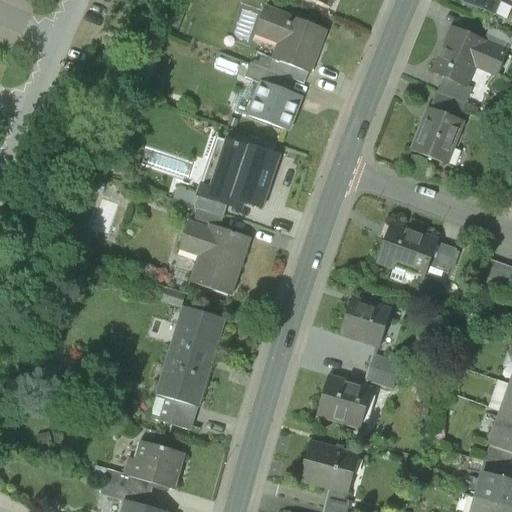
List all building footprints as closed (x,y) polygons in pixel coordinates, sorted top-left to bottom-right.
[(309,0),(330,8),(333,0),(309,0)] [(494,17),(506,22),(511,9),(511,0),(465,0),(464,5),(494,18),(494,17)] [(274,62),(308,75),(320,42),(322,43),(325,33),(270,12),(263,31),(283,39),(275,61),(274,62)] [(484,46),(507,56),(511,43),(511,38),(490,29),(484,43),(485,43),(484,46)] [(445,80),(462,87),(462,86),(471,65),(476,68),(497,77),(507,56),(484,46),(485,43),(484,43),(453,30),(433,75),(445,80)] [(273,61),(269,73),(286,79),(293,82),(303,86),(308,75),(274,62),(275,61),(273,61)] [(462,86),(467,88),(476,68),(471,65),(462,86)] [(281,91),(286,79),(269,73),(250,66),(244,79),(261,86),(262,84),(281,91)] [(281,91),(289,94),(293,82),(286,79),(281,91)] [(445,80),(439,94),(465,105),(472,90),(467,88),(462,86),(462,87),(445,80)] [(248,118),(289,134),(302,99),(289,94),(281,91),(262,84),(261,86),(248,118)] [(461,116),(465,105),(439,94),(434,106),(461,116)] [(411,153),(442,165),(450,146),(454,148),(464,124),(428,110),(411,153)] [(235,146),(227,144),(217,141),(216,142),(211,140),(203,163),(209,165),(219,169),(212,191),(201,187),(198,197),(227,207),(241,211),(244,204),(261,210),(278,159),(235,145),(235,146)] [(209,165),(201,187),(212,191),(219,169),(209,165)] [(227,207),(198,197),(194,208),(198,209),(224,218),(227,207)] [(193,224),(219,233),(220,230),(224,218),(198,209),(193,224)] [(229,297),(231,298),(251,241),(220,230),(219,233),(193,224),(189,223),(180,251),(199,257),(190,283),(229,297)] [(377,263),(395,269),(397,263),(427,273),(428,268),(437,244),(437,242),(391,226),(377,263)] [(428,268),(448,275),(457,251),(437,244),(428,268)] [(474,281),(485,285),(494,262),(482,258),(474,281)] [(485,285),(497,289),(505,266),(494,262),(485,285)] [(424,280),(427,273),(397,263),(395,269),(424,280)] [(511,282),(511,268),(505,266),(497,289),(508,294),(511,282)] [(373,311),(375,306),(352,299),(351,304),(373,311)] [(339,338),(379,351),(386,329),(382,328),(388,310),(375,306),(373,311),(351,304),(339,338)] [(149,420),(191,433),(226,321),(183,308),(178,326),(187,329),(181,348),(175,346),(169,367),(175,369),(166,397),(157,394),(149,420)] [(382,328),(386,329),(392,312),(388,310),(382,328)] [(373,356),(368,369),(397,378),(401,364),(373,356)] [(393,391),(397,378),(368,369),(364,382),(393,391)] [(345,426),(361,430),(372,391),(327,378),(317,414),(346,422),(345,426)] [(511,387),(501,413),(511,417),(511,387)] [(511,417),(501,413),(496,428),(489,448),(511,456),(511,417)] [(152,485),(175,492),(186,456),(140,442),(130,477),(129,478),(152,485)] [(329,488),(348,493),(358,456),(312,444),(302,481),(329,488)] [(489,448),(483,463),(507,469),(511,456),(489,448)] [(502,480),(507,469),(483,463),(479,474),(483,475),(502,480)] [(108,471),(104,484),(149,497),(152,485),(129,478),(130,477),(108,471)] [(483,475),(476,500),(511,509),(511,482),(502,480),(483,475)] [(146,508),(149,497),(104,484),(100,497),(124,504),(125,502),(146,508)] [(329,488),(323,510),(329,511),(347,511),(350,503),(346,502),(348,493),(329,488)] [(511,511),(511,509),(476,500),(472,511),(511,511)] [(121,511),(160,511),(146,508),(125,502),(124,504),(121,511)]
